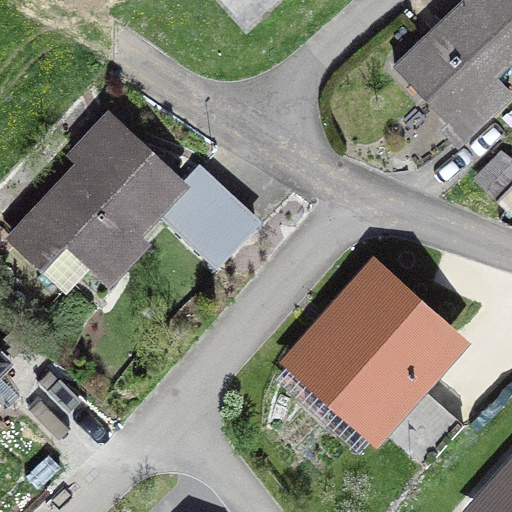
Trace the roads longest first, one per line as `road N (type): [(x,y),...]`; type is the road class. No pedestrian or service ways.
road 1 (residential): [(365,190),(174,408)]
road 2 (residential): [(257,146),(43,14)]
road 3 (residential): [(257,146),(296,75),(379,0)]
road 4 (residential): [(511,250),(365,190)]
road 5 (residential): [(174,408),(69,511)]
road 6 (residential): [(254,511),(174,408)]
